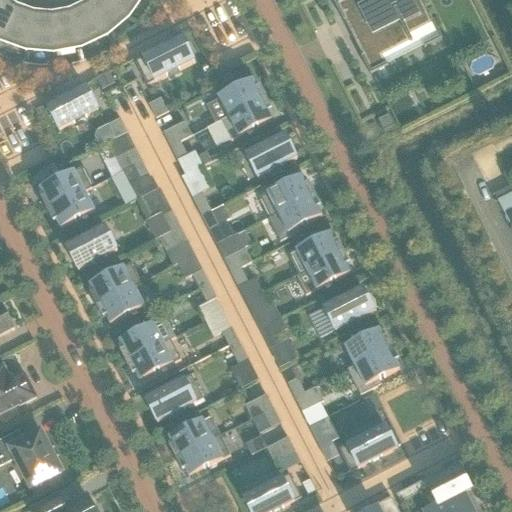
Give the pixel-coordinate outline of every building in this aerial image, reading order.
[(12,0),(9,5),(2,0),(1,0),(0,1),(0,42),(21,2),(16,0),(12,0)] [(107,39),(108,38),(83,0),(81,0),(76,3),(79,11),(71,15),(82,50),(83,50),(83,48),(106,37),(107,39)] [(129,21),(130,20),(106,0),(95,0),(95,1),(94,0),(83,0),(108,38),(109,38),(108,36),(128,19),(129,21)] [(106,0),(130,20),(130,19),(129,18),(141,0),(106,0)] [(343,0),(335,4),(344,22),(349,20),(367,55),(362,58),(371,76),(389,67),(384,57),(412,42),(410,36),(427,28),(412,0),(343,0)] [(25,53),(26,53),(34,16),(25,13),(28,6),(21,2),(0,42),(0,43),(0,44),(1,42),(26,51),(25,53)] [(43,17),(34,16),(26,53),(27,53),(28,52),(53,54),(54,55),(55,55),(52,9),(44,9),(43,17)] [(82,51),(82,50),(71,15),(62,16),(60,9),(52,9),(55,55),(55,54),(81,49),(82,51)] [(191,57),(195,55),(189,44),(186,46),(183,39),(136,63),(148,87),(168,76),(170,80),(181,74),(179,71),(195,63),(191,57)] [(230,72),(221,77),(225,85),(234,80),(230,72)] [(109,73),(96,79),(102,90),(114,84),(109,73)] [(220,101),(207,108),(217,125),(222,123),(266,100),(260,88),(257,90),(253,82),(219,99),(220,101)] [(47,109),(59,132),(98,112),(86,88),(47,109)] [(156,120),(169,113),(161,99),(149,106),(156,120)] [(266,100),(222,123),(232,143),(273,121),(269,113),(272,111),(266,100)] [(389,115),(378,121),(383,133),(395,127),(389,115)] [(118,139),(128,134),(121,120),(111,125),(118,139)] [(171,148),(181,143),(192,137),(185,123),(164,134),(171,148)] [(297,160),(285,136),(246,156),(258,180),(297,160)] [(171,148),(178,163),(188,158),(181,143),(171,148)] [(129,170),(133,168),(143,163),(135,148),(115,159),(114,159),(122,174),(129,170)] [(207,153),(201,156),(206,166),(212,163),(207,153)] [(150,177),(143,163),(133,168),(140,182),(150,177)] [(41,200),(47,212),(92,189),(82,169),(41,190),(45,199),(41,200)] [(302,178),(261,199),(271,219),(315,196),(309,184),(306,186),(302,178)] [(511,186),(493,196),(497,204),(511,196),(511,186)] [(93,190),(92,189),(47,212),(54,224),(57,222),(61,230),(95,213),(85,194),(93,190)] [(202,194),(192,199),(202,218),(212,213),(202,194)] [(315,196),(271,219),(282,241),(295,234),(294,232),(322,218),(318,210),(321,208),(315,196)] [(162,215),(171,234),(181,229),(171,210),(162,215)] [(202,218),(209,232),(219,227),(212,213),(202,218)] [(105,228),(66,248),(78,272),(117,252),(105,228)] [(181,229),(171,234),(160,240),(167,254),(188,243),(181,229)] [(331,235),(289,256),(300,276),(344,253),(338,242),(335,243),(331,235)] [(224,261),(231,275),(241,270),(253,264),(245,250),(224,261)] [(300,276),(296,278),(306,298),(317,292),(351,275),(347,267),(350,265),(344,253),(300,276)] [(91,296),(97,308),(142,285),(132,265),(90,286),(95,295),(91,296)] [(249,284),(241,270),(231,275),(239,289),(249,284)] [(193,276),(200,291),(210,286),(203,271),(193,276)] [(142,286),(142,285),(97,308),(103,320),(107,318),(111,326),(145,309),(135,290),(142,286)] [(200,291),(208,305),(218,300),(210,286),(200,291)] [(324,309),(309,317),(320,339),(335,332),(336,333),(375,313),(363,289),(324,309)] [(260,332),(270,327),(273,325),(282,321),(274,306),(253,317),(260,332)] [(0,337),(14,331),(3,309),(0,310),(0,337)] [(154,326),(120,343),(124,351),(121,353),(127,365),(171,342),(176,339),(166,319),(154,326)] [(260,332),(270,350),(280,345),(270,327),(260,332)] [(222,333),(229,347),(239,342),(232,328),(222,333)] [(393,350),(387,338),(384,340),(380,331),(346,349),(355,368),(348,371),(348,372),(393,350)] [(171,342),(127,365),(133,376),(136,375),(140,383),(182,361),(171,342)] [(229,347),(239,366),(249,361),(239,342),(229,347)] [(348,372),(359,392),(400,371),(396,363),(399,361),(393,350),(348,372)] [(20,407),(37,399),(24,374),(13,379),(7,377),(3,368),(0,369),(0,414),(19,405),(20,407)] [(192,377),(145,401),(158,425),(204,401),(192,377)] [(288,385),(295,399),(305,394),(298,380),(288,385)] [(295,399),(302,414),(324,403),(317,388),(305,394),(295,399)] [(257,401),(245,407),(253,421),(264,416),(274,410),(267,396),(257,401)] [(264,416),(253,421),(260,436),(272,430),(282,425),(274,410),(264,416)] [(328,418),(310,428),(321,449),(339,439),(328,418)] [(203,422),(169,439),(174,447),(170,449),(176,461),(221,438),(221,437),(213,441),(203,422)] [(398,450),(386,427),(370,435),(368,431),(357,437),(359,440),(339,450),(351,474),(398,450)] [(41,434),(25,442),(19,432),(0,442),(0,468),(16,460),(31,489),(61,473),(41,434)] [(231,457),(221,438),(176,461),(182,472),(186,471),(190,479),(231,457)] [(296,453),(289,439),(267,450),(274,464),(296,453)] [(461,473),(430,488),(426,481),(411,489),(415,497),(420,494),(429,511),(428,511),(430,511),(464,495),(464,496),(471,492),(461,473)] [(277,511),(302,500),(290,476),(243,500),(249,511),(277,511)] [(411,489),(397,496),(401,504),(415,497),(411,489)] [(430,511),(472,511),(464,496),(464,495),(430,511)] [(65,509),(59,497),(31,511),(99,511),(96,506),(93,508),(88,498),(65,509)] [(377,511),(376,511),(398,511),(392,499),(375,508),(377,511)]
